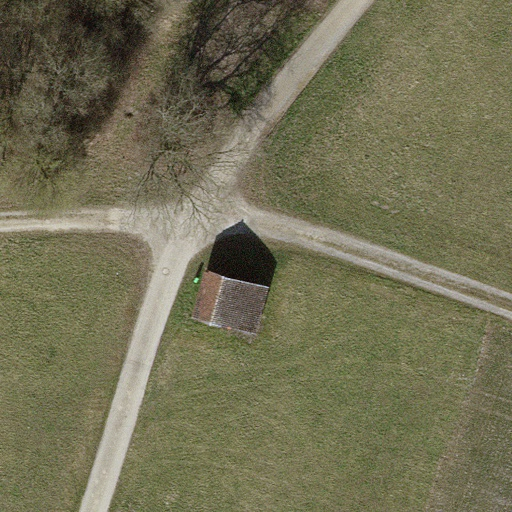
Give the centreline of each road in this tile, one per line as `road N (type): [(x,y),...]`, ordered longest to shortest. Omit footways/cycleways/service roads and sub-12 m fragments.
road 1 (track): [(196,216),(299,231),(511,307)]
road 2 (track): [(196,216),(92,511)]
road 3 (track): [(360,0),(243,143),(196,216)]
road 4 (track): [(0,220),(196,216)]
